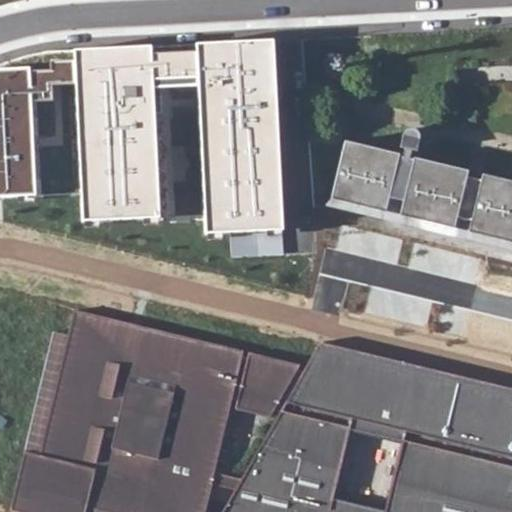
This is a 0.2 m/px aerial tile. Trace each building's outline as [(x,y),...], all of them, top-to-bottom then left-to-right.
[(285,52),(205,57),(206,88),(212,244),(294,239),(292,213),(285,52)] [(205,57),(152,59),(154,90),(206,88),(205,57)] [(0,211),(34,212),(30,64),(31,58),(7,65),(0,66),(0,211)] [(154,90),(152,59),(77,63),(85,235),(162,230),(154,90)] [(511,182),(482,175),(478,191),(464,187),(468,172),(423,161),(413,159),(413,161),(409,160),(411,151),(416,152),(419,139),(419,136),(417,133),(415,131),(413,130),(408,130),(405,131),(403,133),(399,149),(402,149),(403,149),(402,158),(398,157),(399,155),(344,142),(329,203),(384,217),(388,199),(395,200),(403,202),(398,220),(453,234),(458,212),(472,215),(467,237),(511,247),(511,182)] [(203,511),(206,501),(226,505),(222,511),(511,511),(511,388),(319,340),(303,369),(73,316),(29,455),(10,511),(203,511)]
